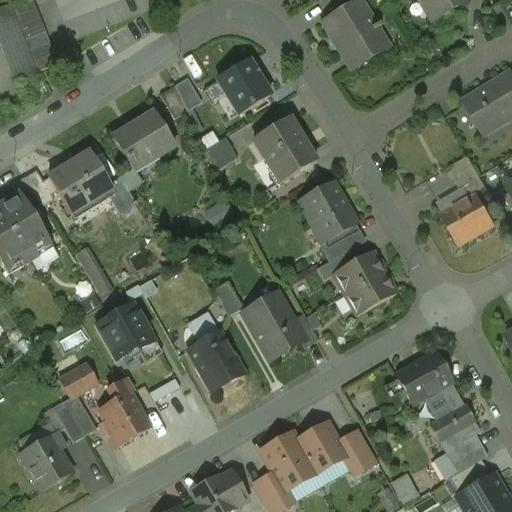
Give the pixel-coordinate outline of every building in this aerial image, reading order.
[(119,0),(114,0),(97,6),(94,0),(71,0),(93,63),(117,56),(110,37),(130,30),(119,0)] [(405,0),(406,1),(408,0),(415,0),(430,25),(469,1),(467,0),(466,0),(405,0)] [(31,1),(0,13),(0,43),(16,83),(57,66),(31,1)] [(350,6),(321,23),(350,73),(384,53),(373,35),(381,31),(379,27),(374,29),(359,3),(358,2),(350,6)] [(249,64),(217,83),(228,101),(230,99),(240,115),(238,117),(239,118),(270,99),(249,64)] [(511,72),(493,83),(494,86),(462,105),(482,138),(511,120),(511,72)] [(187,82),(174,89),(187,115),(201,106),(187,82)] [(151,115),(111,141),(131,173),(132,173),(133,173),(157,158),(158,159),(173,150),(151,115)] [(288,121),(253,143),(279,186),(315,165),(288,121)] [(225,140),(205,152),(215,174),(237,161),(225,140)] [(88,155),(47,181),(71,218),(109,194),(112,193),(108,187),(88,155)] [(468,159),(447,171),(454,183),(475,171),(468,159)] [(475,171),(454,183),(467,205),(477,199),(478,200),(487,193),(475,171)] [(131,173),(118,181),(127,194),(141,185),(133,173),(132,173),(131,173)] [(54,202),(36,174),(24,181),(41,210),(54,202)] [(41,210),(24,181),(12,188),(19,199),(20,198),(31,216),(41,210)] [(127,194),(118,181),(108,187),(112,193),(109,194),(122,215),(135,207),(127,194)] [(333,187),(300,206),(321,243),(321,244),(345,231),(355,225),(333,187)] [(19,199),(0,210),(0,267),(4,274),(19,265),(22,271),(39,261),(35,255),(49,246),(31,216),(20,198),(19,199)] [(467,205),(442,219),(459,249),(494,229),(478,200),(477,199),(467,205)] [(217,227),(237,219),(231,202),(210,210),(217,227)] [(345,231),(321,244),(321,243),(318,244),(329,265),(342,258),(356,250),(345,231)] [(348,268),(332,277),(332,278),(344,298),(383,276),(371,255),(348,268)] [(329,265),(316,272),(323,284),(332,278),(332,277),(348,268),(342,258),(329,265)] [(383,276),(344,298),(356,319),(396,297),(383,276)] [(242,312),(227,285),(212,294),(227,320),(242,312)] [(277,296),(242,317),(260,347),(269,362),(303,343),(305,342),(294,323),(277,296)] [(132,308),(94,329),(116,368),(124,363),(130,374),(160,357),(132,308)] [(318,344),(302,318),(294,323),(305,342),(303,343),(307,350),(318,344)] [(219,336),(188,354),(211,395),(243,378),(219,336)] [(434,356),(395,378),(412,409),(424,402),(451,386),(434,356)] [(86,367),(59,383),(70,402),(97,386),(86,367)] [(179,381),(155,394),(159,401),(183,389),(179,381)] [(133,395),(126,383),(107,394),(113,405),(99,413),(119,449),(148,432),(129,397),(133,395)] [(451,386),(424,402),(436,424),(463,409),(451,386)] [(84,439),(64,404),(52,411),(72,446),(84,439)] [(436,424),(429,429),(445,457),(457,477),(487,459),(472,432),(476,429),(464,408),(463,409),(436,424)] [(378,414),(369,417),(372,425),(381,421),(378,414)] [(324,419),(295,435),(316,472),(345,456),(324,419)] [(294,436),(265,452),(286,489),(315,473),(294,436)] [(64,451),(56,437),(19,458),(40,494),(72,476),(59,454),(64,451)] [(457,477),(445,457),(434,463),(446,483),(457,477)] [(481,469),(451,487),(458,499),(488,482),(481,469)] [(217,480),(190,495),(197,508),(190,511),(231,511),(247,504),(230,475),(218,482),(217,480)] [(458,499),(455,501),(461,511),(511,511),(511,508),(494,478),(488,482),(458,499)] [(405,480),(393,487),(403,505),(415,499),(405,480)]
